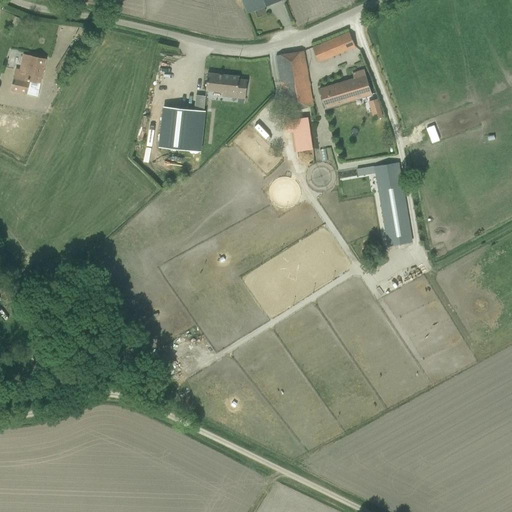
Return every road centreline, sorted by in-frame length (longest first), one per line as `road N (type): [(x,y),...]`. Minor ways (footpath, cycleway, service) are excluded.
road 1 (track): [(366,511),(117,394),(0,418)]
road 2 (unclassified): [(380,0),(257,50),(9,0)]
road 3 (track): [(352,12),(389,118),(420,257)]
